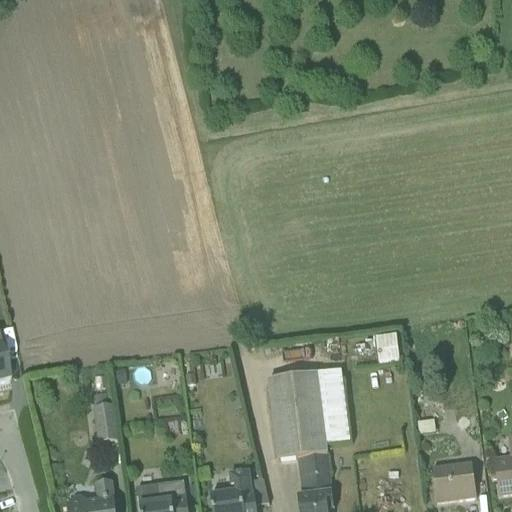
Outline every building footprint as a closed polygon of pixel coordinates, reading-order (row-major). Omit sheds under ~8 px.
[(362,366),(386,366),(385,340),(361,341),(362,366)] [(339,445),(333,374),(258,380),(265,465),(317,461),(316,447),(339,445)] [(83,410),(85,449),(102,448),(101,409),(83,410)] [(495,509),(511,506),(511,445),(503,447),(506,465),(489,468),(495,509)] [(294,511),(330,511),(323,464),(294,469),(300,505),(293,506),(294,511)] [(432,511),(447,511),(473,509),(469,471),(428,476),(432,511)] [(205,511),(252,511),(248,481),(223,484),(226,503),(205,506),(205,511)] [(131,511),(185,511),(183,490),(152,495),(154,511),(137,511),(136,498),(130,499),(131,511)] [(111,511),(109,494),(92,496),(92,507),(61,511),(111,511)]
